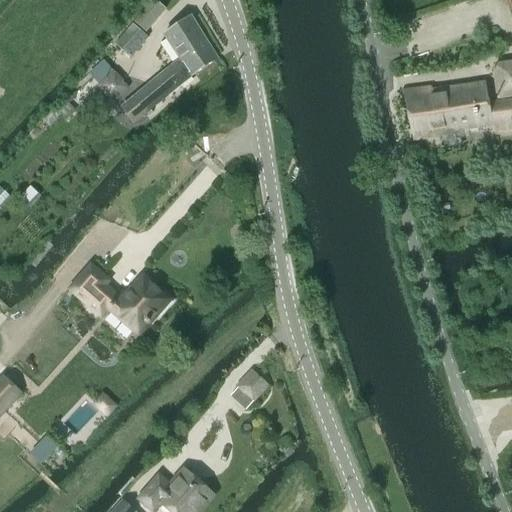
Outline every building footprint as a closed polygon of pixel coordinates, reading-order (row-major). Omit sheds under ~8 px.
[(154,0),(153,0),(134,24),(146,34),(167,10),(154,0)] [(122,107),(134,123),(193,78),(193,77),(220,57),(191,19),(165,38),(183,61),(122,107)] [(133,25),(115,46),(131,60),(149,39),(145,35),(133,25)] [(497,101),(511,98),(511,62),(492,65),(497,101)] [(91,79),(55,112),(44,122),(49,127),(62,116),(74,129),(90,113),(78,99),(94,85),(96,87),(114,71),(108,65),(104,68),(100,63),(87,75),(91,79)] [(511,127),(511,104),(489,108),(485,84),(430,93),(429,89),(405,93),(413,141),(439,137),(439,133),(491,125),(492,130),(511,127)] [(144,322),(149,327),(171,302),(144,278),(123,302),(104,286),(87,306),(102,319),(109,311),(135,334),(144,322)] [(239,388),(231,397),(246,411),(248,409),(269,386),(253,372),(238,388),(239,388)] [(2,375),(0,376),(0,419),(23,394),(2,375)] [(162,503),(171,511),(197,511),(213,495),(187,472),(173,489),(160,477),(140,500),(154,511),(162,503)] [(112,511),(136,511),(123,500),(122,502),(112,511)]
